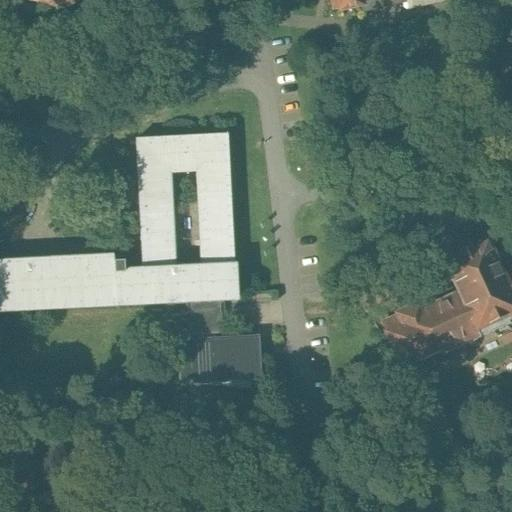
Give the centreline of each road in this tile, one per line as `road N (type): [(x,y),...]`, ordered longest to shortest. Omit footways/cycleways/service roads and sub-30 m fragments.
road 1 (residential): [(305,511),(289,197)]
road 2 (residential): [(0,127),(62,138),(265,69)]
road 3 (residential): [(289,197),(376,203),(511,231)]
road 4 (residential): [(289,197),(265,69)]
